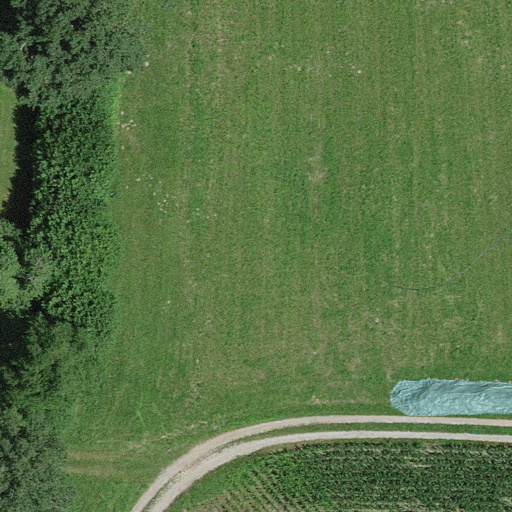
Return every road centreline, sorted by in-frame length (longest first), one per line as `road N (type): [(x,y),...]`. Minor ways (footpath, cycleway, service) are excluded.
road 1 (track): [(146,511),(198,459),(248,439),(328,427),(511,431)]
road 2 (track): [(0,442),(180,474)]
